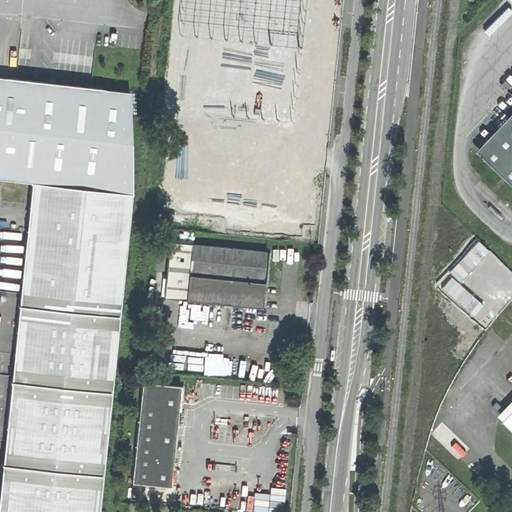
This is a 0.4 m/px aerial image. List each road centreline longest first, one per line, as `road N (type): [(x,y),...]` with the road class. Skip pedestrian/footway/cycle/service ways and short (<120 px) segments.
road 1 (secondary): [(376,152),(339,511)]
road 2 (unclassified): [(376,152),(403,89),(412,0)]
road 3 (secondary): [(393,0),(376,152)]
